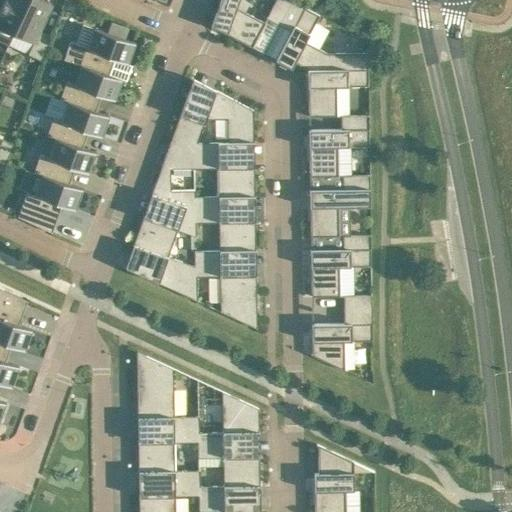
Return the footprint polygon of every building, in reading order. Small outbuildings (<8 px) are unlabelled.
[(0,26),(14,33),(28,0),(3,0),(0,8),(0,26)] [(45,0),(28,0),(14,33),(34,42),(28,54),(41,60),(51,37),(39,31),(52,3),(45,0)] [(236,7),(238,0),(220,0),(211,26),(216,28),(252,47),(265,22),(236,7)] [(292,0),(291,0),(275,0),(266,18),(279,25),(292,0)] [(300,65),(308,69),(368,68),(368,52),(325,52),(305,41),(316,22),(319,15),(292,0),(279,25),(291,31),(276,59),(291,68),(294,62),(300,65)] [(70,62),(71,63),(81,67),(114,78),(115,76),(120,61),(136,66),(143,47),(101,31),(95,50),(76,43),(70,62)] [(60,99),(68,102),(95,112),(96,111),(101,95),(115,100),(122,79),(115,76),(114,78),(81,67),(74,84),(67,81),(60,99)] [(368,68),(308,69),(308,86),(305,86),(306,99),(308,99),(309,116),(337,115),(336,86),(368,86),(368,68)] [(193,144),(197,143),(206,118),(227,118),(228,143),(242,143),(254,143),(253,109),(193,78),(170,144),(188,144),(193,144)] [(88,131),(102,136),(109,115),(96,111),(95,112),(68,102),(61,120),(54,117),(47,136),(55,138),(82,148),(83,147),(88,131)] [(341,115),(341,128),(369,128),(369,115),(341,115)] [(337,146),(369,146),(369,128),(341,128),(309,129),(309,146),(306,146),(307,159),(309,159),(310,176),(338,175),(337,146)] [(0,163),(5,166),(13,143),(2,138),(0,142),(0,163)] [(82,148),(55,138),(48,156),(40,154),(34,172),(41,175),(69,185),(70,183),(75,168),(89,173),(96,152),(83,147),(82,148)] [(219,197),(243,197),(255,197),(254,143),(242,143),(228,143),(197,143),(193,144),(194,147),(199,147),(201,168),(218,167),(219,197)] [(188,144),(170,144),(144,216),(177,229),(195,237),(195,219),(189,219),(188,194),(195,194),(195,190),(172,189),(173,168),(195,167),(195,165),(194,147),(193,144),(188,144)] [(83,188),(70,183),(69,185),(41,175),(35,193),(27,190),(18,216),(52,232),(62,204),(76,209),(83,188)] [(342,175),(342,188),(370,188),(369,175),(342,175)] [(338,206),(370,206),(370,188),(342,188),(310,189),(310,206),(307,206),(308,219),(310,219),(310,236),(339,235),(338,206)] [(219,221),(219,251),(256,250),(255,197),(243,197),(219,197),(201,197),(194,197),(195,219),(195,222),(201,222),(219,221)] [(168,256),(177,229),(144,216),(126,267),(197,300),(196,276),(195,266),(168,256)] [(343,235),(343,248),(371,248),(370,235),(343,235)] [(339,266),(371,266),(371,248),(343,248),(311,249),(311,266),(308,266),(309,279),(311,279),(311,296),(340,295),(339,266)] [(195,251),(195,263),(195,266),(196,276),(220,275),(220,311),(257,328),(256,262),(256,250),(219,251),(195,251)] [(28,300),(0,287),(0,339),(12,344),(11,345),(25,350),(32,329),(19,324),(28,300)] [(344,309),(372,308),(371,295),(344,295),(344,309)] [(345,340),(372,340),(372,308),(344,309),(344,323),(312,323),(312,353),(311,353),(311,354),(346,370),(346,369),(345,369),(345,340)] [(0,382),(12,386),(19,366),(6,361),(11,345),(12,344),(0,339),(0,382)] [(150,440),(174,441),(199,441),(199,432),(199,415),(174,416),(173,368),(137,351),(138,440),(150,440)] [(199,457),(223,457),(259,456),(258,408),(222,391),(223,431),(199,432),(199,441),(199,457)] [(174,441),(150,440),(138,440),(139,494),(151,494),(175,495),(199,495),(199,486),(199,470),(175,470),(174,441)] [(315,503),(314,511),(345,511),(345,490),(354,489),(354,472),(374,471),(374,470),(317,443),(316,445),(318,445),(318,472),(314,473),(314,490),(312,490),(312,503),(315,503)] [(260,508),(259,456),(223,457),(224,486),(199,486),(199,495),(200,511),(224,511),(248,509),(260,508)] [(139,494),(139,511),(175,511),(175,495),(151,494),(139,494)]
